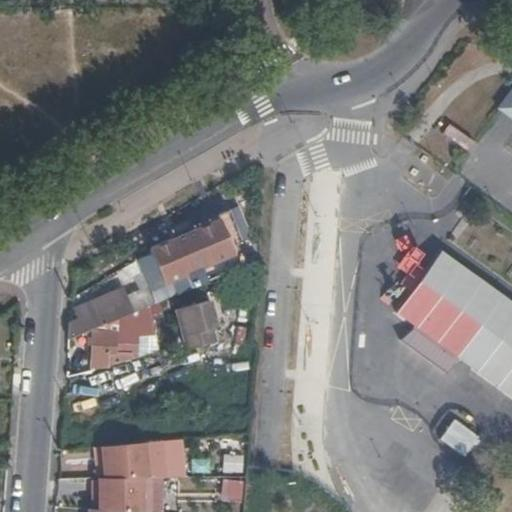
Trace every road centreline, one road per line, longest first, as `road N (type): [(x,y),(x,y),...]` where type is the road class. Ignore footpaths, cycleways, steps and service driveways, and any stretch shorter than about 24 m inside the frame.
road 1 (residential): [(21,240),(299,88)]
road 2 (residential): [(19,511),(38,284),(21,240)]
road 3 (residential): [(299,88),(333,88),(386,71),(439,3)]
